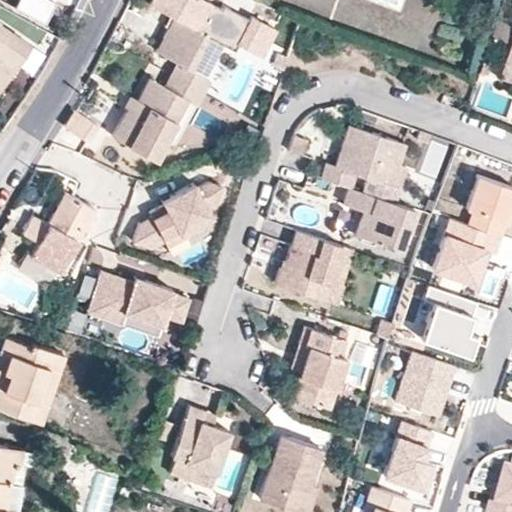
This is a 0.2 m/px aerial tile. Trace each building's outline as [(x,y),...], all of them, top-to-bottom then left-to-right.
[(169,14),(174,17),(221,42),(233,49),(237,43),(240,36),(264,49),(275,28),(251,15),(249,18),(222,4),(221,7),(207,0),(150,0),(149,3),(169,14)] [(168,27),(174,17),(169,14),(163,25),(168,27)] [(203,76),(221,42),(174,17),(168,27),(155,50),(176,61),(203,76)] [(511,23),(496,18),(490,36),(510,42),(498,75),(511,80),(511,23)] [(0,85),(29,43),(0,22),(0,85)] [(260,56),(264,49),(240,36),(237,43),(260,56)] [(282,69),(287,56),(277,52),(272,65),(282,69)] [(203,76),(176,61),(163,84),(187,97),(196,102),(208,79),(203,76)] [(154,158),(187,97),(163,84),(149,76),(136,99),(129,95),(123,105),(127,107),(112,135),(154,158)] [(72,107),(63,124),(86,137),(95,120),(72,107)] [(399,163),(406,142),(348,123),(335,164),(326,161),(321,177),(347,186),(393,201),(398,187),(391,185),(398,162),(399,163)] [(427,139),(429,133),(419,130),(417,136),(427,139)] [(294,138),(290,150),(304,154),(309,143),(294,138)] [(398,187),(405,165),(399,163),(398,162),(391,185),(398,187)] [(468,223),(498,233),(511,193),(511,184),(477,173),(466,206),(473,209),(468,223)] [(199,212),(215,204),(221,184),(208,180),(196,185),(194,181),(160,199),(162,203),(148,210),(151,215),(138,222),(131,240),(150,247),(164,241),(161,236),(175,229),(177,232),(203,219),(199,212)] [(398,248),(412,207),(393,201),(347,186),(342,203),(361,209),(353,233),(398,248)] [(76,238),(93,207),(64,191),(47,221),(33,214),(22,233),(37,240),(29,255),(59,271),(76,238)] [(492,250),(498,233),(468,223),(450,216),(432,267),(472,280),(483,247),(492,250)] [(166,245),(206,225),(203,219),(177,232),(175,229),(161,236),(164,241),(166,245)] [(324,298),(342,244),(296,229),(286,259),(282,258),(274,282),(324,298)] [(68,276),(85,243),(76,238),(59,271),(68,276)] [(336,302),(353,248),(342,244),(324,298),(336,302)] [(118,274),(102,269),(100,273),(116,279),(118,274)] [(179,321),(187,295),(170,289),(171,288),(146,279),(145,284),(133,280),(118,274),(116,279),(100,273),(90,304),(106,310),(108,302),(124,307),(122,312),(158,325),(162,314),(179,321)] [(145,284),(146,279),(135,275),(133,280),(145,284)] [(464,330),(475,299),(427,283),(422,297),(432,300),(420,336),(467,352),(474,333),(464,330)] [(158,325),(122,312),(124,307),(108,302),(106,310),(90,304),(87,310),(155,334),(158,325)] [(387,336),(392,322),(380,318),(375,332),(387,336)] [(340,355),(346,338),(338,336),(304,325),(299,341),(308,344),(300,370),(292,394),(329,407),(345,357),(340,355)] [(346,338),(348,332),(340,329),(338,336),(346,338)] [(51,391),(64,353),(30,341),(29,344),(3,335),(0,343),(0,352),(13,357),(7,374),(0,371),(0,408),(40,422),(46,405),(37,401),(38,399),(34,398),(38,387),(51,391)] [(300,370),(308,344),(299,341),(290,366),(300,370)] [(453,363),(412,349),(394,399),(435,413),(453,363)] [(0,371),(7,374),(13,357),(0,352),(0,371)] [(46,405),(51,391),(38,387),(34,398),(38,399),(37,401),(46,405)] [(230,429),(212,423),(200,419),(203,409),(188,404),(170,456),(173,457),(168,472),(211,486),(230,429)] [(200,419),(212,423),(215,413),(203,409),(200,419)] [(420,457),(430,429),(401,418),(382,472),(421,485),(430,460),(420,457)] [(173,422),(163,419),(157,437),(167,440),(173,422)] [(308,481),(320,446),(279,432),(257,496),(298,510),(308,481)] [(0,511),(11,511),(22,447),(0,443),(0,511)] [(495,493),(490,511),(511,511),(511,469),(510,469),(506,487),(504,495),(495,493)] [(304,511),(315,483),(308,481),(298,510),(304,511)] [(401,511),(407,496),(369,483),(359,511),(401,511)] [(497,485),(495,493),(504,495),(506,487),(497,485)]
